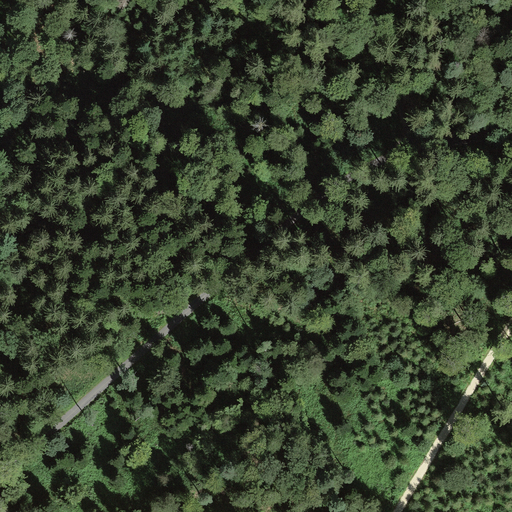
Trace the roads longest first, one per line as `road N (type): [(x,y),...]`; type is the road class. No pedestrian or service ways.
road 1 (unclassified): [(511,134),(409,149),(358,170),(197,299),(0,477)]
road 2 (track): [(223,0),(287,63),(409,149)]
road 3 (track): [(392,511),(511,320)]
road 4 (track): [(344,0),(389,78),(409,149)]
